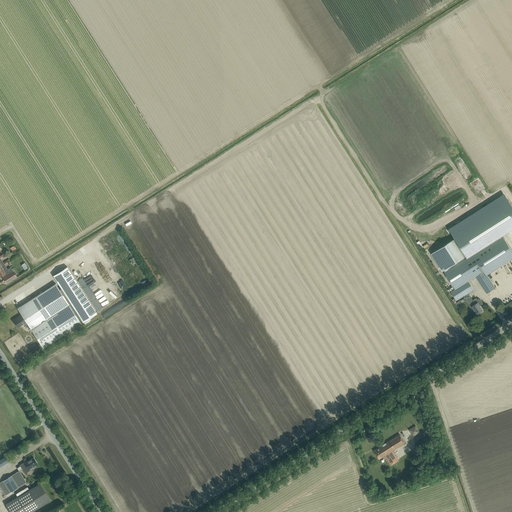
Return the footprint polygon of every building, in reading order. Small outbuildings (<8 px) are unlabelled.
[(406,173),(408,179),(418,174),(415,168),(406,173)] [(453,239),(431,253),(442,271),(444,270),(445,272),(444,273),(455,289),(451,292),(456,301),(473,289),(468,281),(475,277),(486,293),(495,288),(487,275),(511,258),(511,251),(502,235),(511,228),(511,207),(507,200),(452,236),(453,239)] [(114,235),(99,241),(107,260),(107,256),(112,267),(112,265),(116,275),(122,275),(128,272),(128,265),(119,243),(119,249),(114,235)] [(3,263),(1,259),(0,259),(0,267),(5,265),(8,263),(10,261),(9,259),(6,261),(3,263)] [(7,269),(5,265),(0,267),(0,276),(2,275),(3,277),(3,278),(6,283),(16,276),(13,271),(11,273),(8,268),(7,269)] [(31,330),(43,348),(81,323),(78,319),(80,318),(83,322),(97,313),(67,267),(53,276),(61,288),(60,290),(56,283),(17,308),(21,315),(13,320),(17,327),(25,322),(25,323),(26,322),(30,328),(29,328),(31,331),(31,330)] [(471,298),(466,301),(470,308),(472,307),(477,314),(483,310),(480,306),(483,304),(480,299),(479,300),(478,298),(473,302),(471,298)] [(413,437),(420,433),(416,426),(409,430),(413,437)] [(400,435),(374,451),(379,459),(385,456),(391,465),(399,461),(392,451),(405,443),(400,435)] [(0,467),(9,462),(5,457),(0,460),(0,467)] [(29,468),(37,463),(34,457),(28,461),(27,460),(19,465),(25,474),(30,470),(29,468)] [(0,486),(5,495),(26,482),(19,471),(0,482),(0,486)] [(40,483),(5,504),(10,511),(30,511),(51,500),(40,483)]
